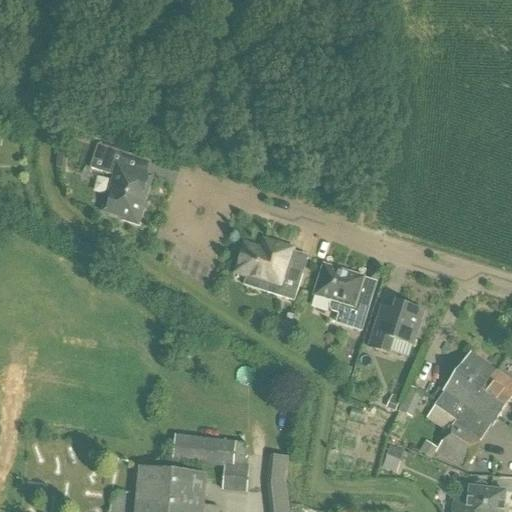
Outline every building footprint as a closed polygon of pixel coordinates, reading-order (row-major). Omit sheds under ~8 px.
[(138,227),(144,210),(141,209),(152,178),(128,170),(132,157),(98,145),(90,169),(114,177),(102,212),(122,219),(121,221),(138,227)] [(57,149),(56,158),(66,159),(67,159),(68,150),(57,149)] [(271,254),(243,245),(234,274),(262,282),(260,288),(262,292),(294,302),(302,275),(286,270),(289,259),(290,258),(290,256),(290,255),(289,254),(289,252),(288,251),(287,249),(284,248),(282,247),(280,247),(278,247),(276,248),(275,248),(273,249),(273,250),(272,251),(271,253),(271,254)] [(361,332),(369,304),(357,300),(364,279),(323,266),(313,297),(330,302),(328,308),(330,312),(337,315),(334,324),(346,327),(361,332)] [(63,281),(47,280),(47,313),(90,313),(90,285),(63,284),(63,281)] [(413,347),(424,312),(395,303),(389,324),(377,320),(368,348),(389,355),(393,340),(413,347)] [(473,404),(495,372),(471,354),(443,393),(444,394),(435,406),(426,420),(447,434),(456,421),(458,418),(469,425),(475,416),(480,409),(473,404)] [(80,358),(59,358),(59,396),(80,396),(80,358)] [(100,396),(101,358),(80,358),(80,396),(100,396)] [(101,358),(100,396),(121,397),(121,359),(101,358)] [(142,359),(121,359),(121,397),(141,397),(142,359)] [(0,360),(0,398),(21,399),(22,361),(0,360)] [(351,368),(343,365),(339,375),(348,378),(351,368)] [(213,400),(251,401),(251,372),(213,372),(213,400)] [(491,427),(511,397),(511,383),(495,372),(473,404),(480,409),(475,416),(491,427)] [(409,387),(397,412),(408,417),(412,419),(424,394),(409,387)] [(469,425),(458,418),(456,421),(447,434),(436,452),(463,469),(485,435),(469,425)] [(216,436),(216,458),(254,458),(254,436),(216,436)] [(297,511),(295,456),(280,457),(283,511),(297,511)] [(0,458),(0,496),(19,498),(22,461),(0,458)] [(254,480),(254,458),(216,458),(216,480),(254,480)] [(56,505),(76,507),(79,470),(59,468),(56,505)] [(100,471),(79,470),(76,507),(97,508),(100,471)] [(100,471),(97,508),(117,510),(120,473),(100,471)] [(120,473),(117,510),(137,511),(141,475),(120,473)] [(487,490),(487,487),(485,485),(481,483),(478,484),(475,486),(474,489),(469,488),(468,505),(464,505),(462,505),(461,506),(458,507),(457,507),(456,509),(454,511),(453,511),(503,511),(505,492),(487,490)]
